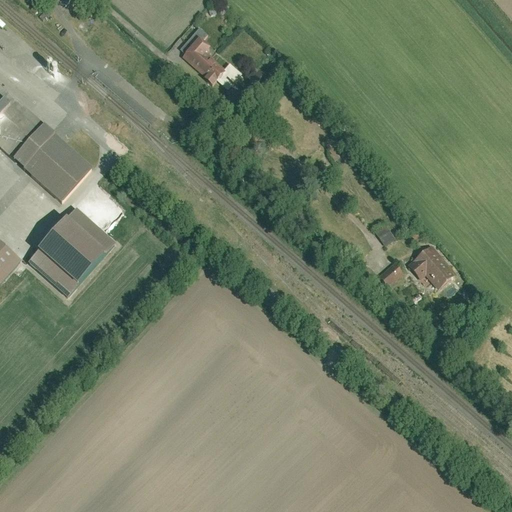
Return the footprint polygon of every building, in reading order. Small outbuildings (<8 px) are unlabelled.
[(56,0),(67,9),(74,0),(56,0)] [(200,38),(182,59),(214,85),(231,99),(236,93),(244,100),(263,77),(253,69),(247,76),(200,38)] [(92,172),(0,94),(0,142),(6,148),(0,155),(0,157),(61,209),(92,172)] [(350,155),(336,136),(324,145),(332,156),(331,157),(337,165),(350,155)] [(26,268),(68,304),(115,250),(73,213),(26,268)] [(394,241),(384,227),(375,234),(385,247),(394,241)] [(456,278),(432,249),(410,267),(419,279),(424,275),(438,293),(456,278)] [(0,284),(16,267),(0,252),(0,284)] [(360,254),(354,259),(360,267),(365,262),(360,254)] [(402,275),(393,266),(379,280),(387,289),(402,275)]
